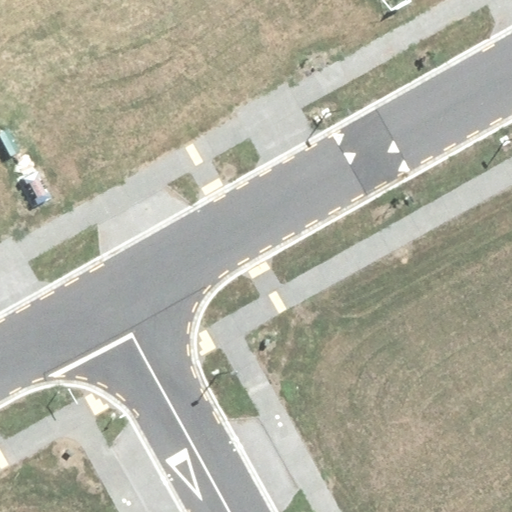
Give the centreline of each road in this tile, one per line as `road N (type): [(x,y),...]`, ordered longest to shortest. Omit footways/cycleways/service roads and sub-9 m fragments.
road 1 (residential): [(511,76),(113,303)]
road 2 (residential): [(229,511),(113,303)]
road 3 (residential): [(113,303),(0,366)]
